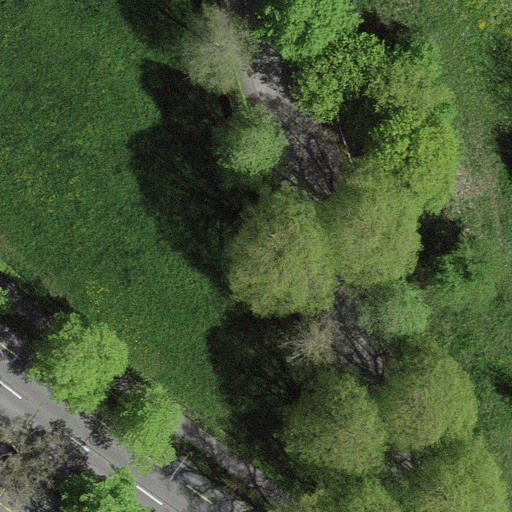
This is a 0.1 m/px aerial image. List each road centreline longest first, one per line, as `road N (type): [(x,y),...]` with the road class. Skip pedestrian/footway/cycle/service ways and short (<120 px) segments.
road 1 (unclassified): [(238,0),(397,511)]
road 2 (secondary): [(186,511),(0,371)]
